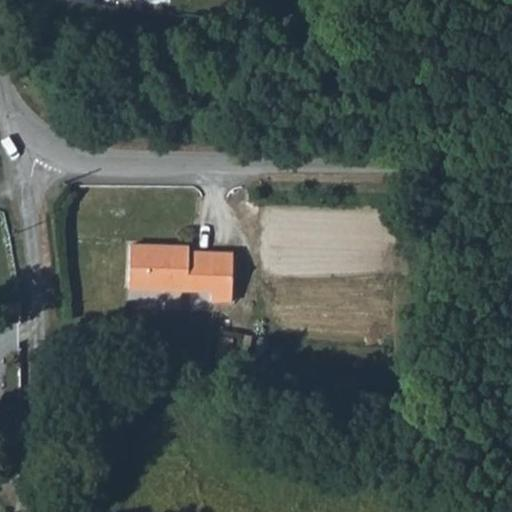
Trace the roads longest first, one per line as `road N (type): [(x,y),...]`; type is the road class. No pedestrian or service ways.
road 1 (residential): [(46,146),(108,160),(511,161)]
road 2 (residential): [(25,511),(46,378),(29,192),(46,146)]
